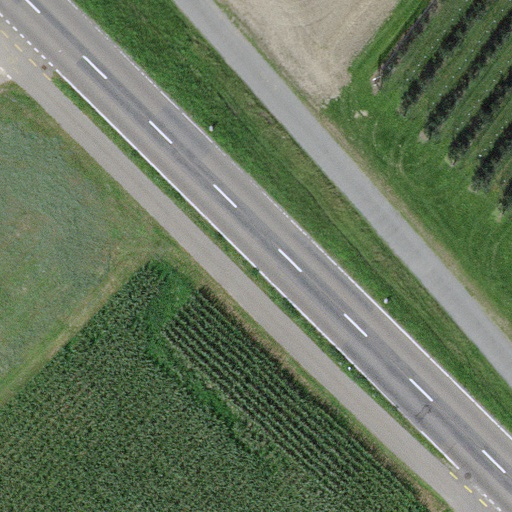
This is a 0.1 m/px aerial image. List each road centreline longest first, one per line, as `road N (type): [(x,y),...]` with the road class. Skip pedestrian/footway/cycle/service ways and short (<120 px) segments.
road 1 (tertiary): [(511,492),(20,0)]
road 2 (track): [(195,0),(344,162),(511,368)]
